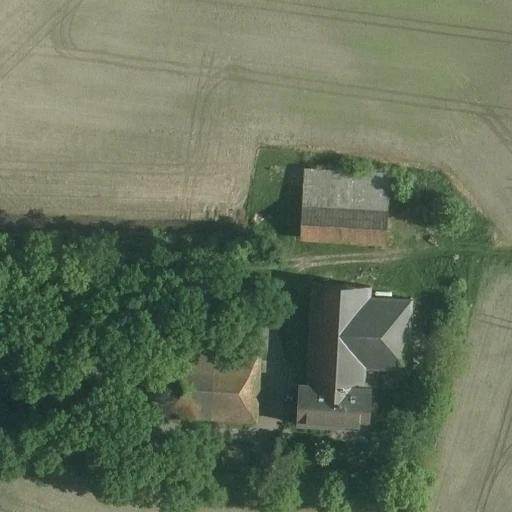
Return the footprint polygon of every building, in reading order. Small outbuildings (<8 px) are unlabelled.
[(391,175),(304,171),(300,239),(387,244),(391,175)] [(291,364),(308,365),(312,284),(295,292),(291,364)] [(365,369),(408,371),(412,300),(369,298),(370,287),(312,284),(308,365),(365,369)] [(260,361),(168,356),(164,416),(256,422),(260,361)] [(365,369),(308,365),(307,384),(299,384),(297,425),(369,428),(371,388),(364,388),(365,369)]
